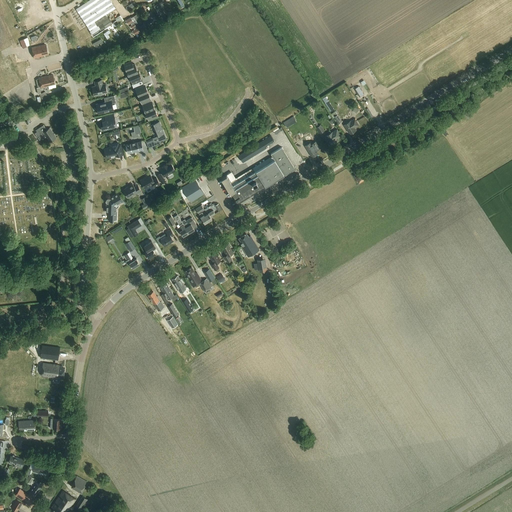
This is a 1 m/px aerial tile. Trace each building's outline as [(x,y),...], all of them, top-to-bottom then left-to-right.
[(90,0),(79,7),(76,9),(93,36),(113,23),(109,18),(108,19),(106,15),(107,15),(116,9),(113,4),(110,0),(90,0)] [(128,11),(136,5),(134,2),(125,8),(128,11)] [(154,6),(159,16),(164,13),(159,3),(154,6)] [(150,19),(143,23),(146,28),(158,21),(152,12),(147,15),(150,19)] [(140,27),(139,25),(142,23),(137,15),(134,17),(133,16),(131,18),(130,17),(125,21),(128,25),(130,24),(131,25),(130,26),(132,29),(133,28),(134,29),(132,31),(134,34),(139,31),(138,28),(140,27)] [(115,19),(118,24),(124,21),(121,16),(115,19)] [(27,38),(20,41),(23,48),(30,45),(27,38)] [(93,42),(94,46),(97,45),(99,48),(104,45),(101,38),(93,42)] [(45,45),(31,48),(34,58),(41,57),(41,56),(48,54),(46,45),(45,45)] [(12,66),(10,59),(0,60),(0,66),(1,69),(12,66)] [(16,64),(20,75),(31,72),(28,61),(16,64)] [(129,76),(139,72),(138,72),(135,64),(133,65),(131,62),(132,62),(131,61),(124,66),(126,71),(129,76)] [(120,68),(118,65),(111,69),(113,75),(116,74),(115,70),(120,68)] [(142,80),(139,72),(129,76),(133,84),(142,80)] [(37,88),(38,91),(39,94),(41,93),(39,87),(40,87),(41,89),(48,87),(48,86),(55,84),(53,75),(52,76),(52,75),(38,78),(39,79),(35,80),(38,88),(37,88)] [(19,84),(15,78),(5,84),(9,91),(19,84)] [(96,87),(92,88),(94,96),(107,93),(105,84),(103,85),(102,80),(95,82),(96,87)] [(136,91),(138,95),(148,92),(146,87),(140,89),(139,87),(136,89),(136,91)] [(150,98),(148,92),(138,95),(141,102),(142,104),(145,102),(145,100),(150,98)] [(97,105),(98,107),(97,108),(98,111),(99,111),(99,113),(114,110),(112,104),(116,103),(114,96),(104,98),(105,98),(106,103),(97,105)] [(25,106),(34,102),(32,97),(23,101),(25,106)] [(143,107),(145,112),(155,108),(152,103),(147,106),(146,104),(142,105),(143,107)] [(157,114),(155,108),(145,112),(148,118),(148,120),(152,119),(151,117),(157,114)] [(101,125),(102,131),(115,128),(113,122),(115,122),(114,118),(112,114),(104,116),(105,120),(102,121),(103,125),(101,126),(101,125)] [(309,116),(315,126),(318,124),(311,115),(309,116)] [(342,122),(337,115),(334,117),(338,124),(342,122)] [(350,133),(355,130),(356,129),(354,127),(358,124),(354,117),(350,120),(343,124),(348,132),(349,131),(350,133)] [(290,118),(283,123),(286,128),(294,124),(290,118)] [(166,138),(159,122),(151,125),(151,126),(152,125),(157,136),(149,140),(152,147),(157,144),(158,144),(159,143),(160,142),(161,141),(161,140),(164,139),(164,140),(165,140),(166,140),(166,139),(166,138)] [(35,133),(34,134),(37,138),(38,138),(39,140),(41,139),(42,140),(45,138),(47,137),(50,142),(56,138),(50,128),(47,130),(43,125),(36,130),(37,132),(35,133)] [(316,128),(320,134),(325,131),(321,125),(316,128)] [(326,136),(331,144),(332,143),(333,145),(338,142),(339,141),(337,138),(341,136),(337,129),(332,132),(326,136)] [(271,135),(262,140),(266,146),(274,141),(271,135)] [(143,150),(141,141),(126,145),(128,154),(143,150)] [(310,142),(305,146),(311,155),(312,155),(313,157),(318,153),(310,142)] [(120,145),(118,145),(118,143),(110,145),(110,147),(104,149),(105,154),(105,155),(105,158),(106,158),(106,159),(123,155),(120,145)] [(238,155),(243,162),(256,154),(252,147),(238,155)] [(274,160),(252,173),(258,182),(257,183),(261,189),(294,168),(281,147),(270,154),(274,160)] [(175,171),(174,168),(171,164),(167,166),(166,164),(163,167),(163,168),(161,170),(162,173),(157,176),(162,184),(165,182),(163,178),(168,175),(168,176),(172,173),(171,173),(175,171)] [(258,182),(252,173),(252,174),(249,170),(235,178),(231,172),(221,178),(231,194),(237,203),(261,189),(257,183),(258,182)] [(357,180),(363,176),(360,172),(354,175),(357,180)] [(160,184),(156,178),(153,180),(150,174),(146,176),(147,177),(141,181),(145,189),(153,184),(155,187),(160,184)] [(195,180),(182,188),(191,202),(204,194),(195,180)] [(134,187),(132,184),(128,187),(129,187),(123,191),(127,198),(137,192),(137,193),(141,191),(138,185),(134,187)] [(106,200),(106,201),(106,202),(107,203),(107,213),(109,213),(109,221),(113,221),(113,219),(116,219),(117,212),(116,212),(116,208),(117,208),(118,208),(118,207),(119,206),(119,205),(119,204),(118,203),(123,201),(118,193),(110,198),(109,198),(108,198),(107,198),(107,199),(106,199),(106,200)] [(201,205),(195,209),(198,214),(204,210),(201,205)] [(214,214),(212,211),(204,215),(202,212),(198,215),(204,223),(212,218),(210,216),(214,214)] [(180,219),(177,215),(174,217),(178,224),(176,225),(178,228),(180,226),(181,228),(178,230),(182,236),(188,233),(181,222),(180,219)] [(134,237),(138,234),(135,229),(141,225),(138,219),(127,226),(134,237)] [(187,224),(186,223),(187,223),(185,219),(181,222),(188,233),(194,229),(190,223),(187,225),(187,224)] [(162,243),(164,246),(173,240),(171,236),(173,235),(170,229),(166,232),(168,235),(166,236),(165,234),(160,237),(159,236),(156,238),(159,244),(162,243)] [(247,237),(245,234),(239,238),(242,242),(241,243),(242,246),(241,247),(248,257),(259,250),(250,236),(247,237)] [(131,240),(125,243),(130,251),(136,248),(131,240)] [(151,241),(143,246),(147,251),(144,253),(148,258),(155,254),(152,249),(155,247),(151,241)] [(233,252),(228,244),(222,248),(226,255),(223,257),(227,263),(231,260),(229,256),(233,252)] [(140,264),(136,258),(134,260),(129,252),(124,255),(127,260),(125,261),(127,264),(129,263),(133,268),(140,264)] [(220,261),(215,252),(209,256),(214,263),(211,265),(215,270),(219,268),(216,263),(220,261)] [(256,259),(258,271),(266,270),(265,258),(256,259)] [(191,267),(185,272),(188,276),(187,277),(193,287),(200,283),(203,289),(210,285),(211,287),(212,287),(206,278),(202,281),(198,274),(197,275),(191,267)] [(222,273),(216,277),(220,282),(225,279),(222,273)] [(178,276),(172,280),(180,292),(186,288),(182,282),(181,280),(180,280),(178,276)] [(174,295),(166,283),(160,287),(168,299),(174,295)] [(152,293),(152,292),(149,294),(149,295),(148,295),(150,297),(149,297),(153,304),(156,302),(157,303),(159,302),(155,294),(154,294),(153,292),(152,293)] [(186,299),(182,302),(188,312),(193,309),(186,299)] [(171,302),(166,305),(173,315),(177,312),(171,302)] [(167,308),(160,312),(163,317),(170,313),(167,308)] [(167,320),(172,328),(178,325),(173,317),(167,320)] [(58,360),(60,348),(42,345),(40,358),(58,360)] [(28,356),(26,372),(35,373),(37,357),(28,356)] [(59,365),(43,363),(41,376),(54,377),(54,376),(63,377),(64,369),(61,368),(62,366),(59,366),(59,365)] [(51,418),(50,428),(53,429),(60,429),(61,419),(53,419),(51,418)] [(34,429),(34,428),(35,428),(34,420),(18,421),(19,430),(24,430),(24,431),(25,431),(29,430),(29,429),(34,429)] [(8,463),(11,464),(22,467),(24,460),(10,455),(8,463)] [(32,471),(36,472),(39,473),(40,472),(48,474),(49,470),(50,465),(35,461),(32,471)] [(26,481),(33,486),(28,494),(34,498),(39,491),(42,487),(32,480),(34,478),(29,475),(26,481)] [(75,479),(71,487),(82,492),(85,486),(87,481),(77,476),(75,480),(75,479)] [(76,499),(63,491),(50,510),(52,511),(51,511),(70,511),(69,511),(68,511),(76,499)] [(20,492),(16,498),(23,502),(26,496),(20,492)] [(82,496),(76,507),(82,511),(89,500),(82,496)] [(11,508),(14,509),(12,511),(18,511),(17,511),(22,503),(16,499),(11,508)]
